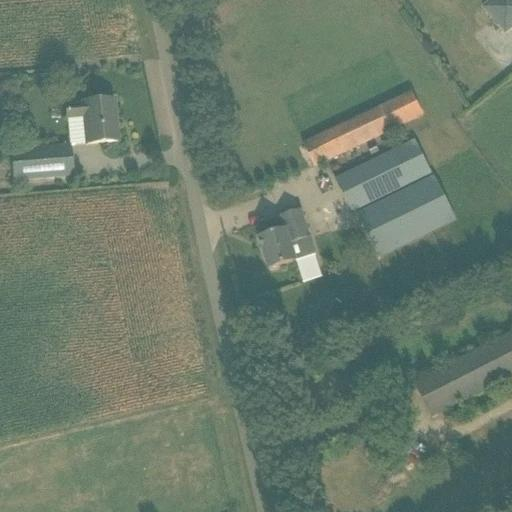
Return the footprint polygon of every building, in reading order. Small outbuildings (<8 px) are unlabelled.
[(511,28),(511,0),(494,0),(483,9),(504,35),(511,28)] [(304,145),(315,169),(423,117),(411,94),(304,145)] [(93,104),(63,106),(64,121),(67,121),(82,120),(84,146),(97,145),(117,143),(113,102),(93,104)] [(336,181),(353,215),(431,176),(414,142),(336,181)] [(11,181),(69,177),(67,148),(8,152),(11,181)] [(381,258),(455,222),(433,178),(360,214),(381,258)] [(269,271),(315,256),(300,211),(279,218),(284,232),(259,240),(269,271)] [(511,378),(511,335),(415,385),(432,419),(511,378)]
